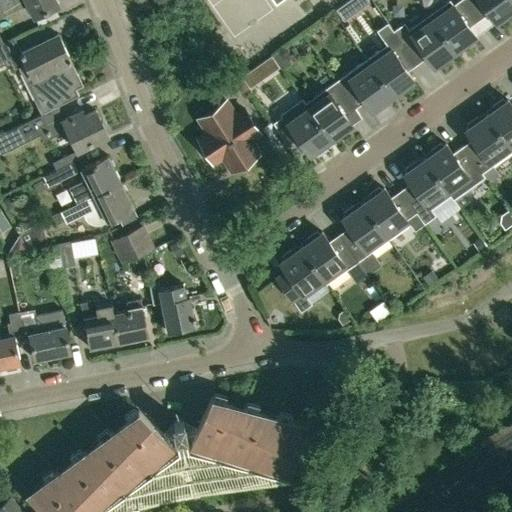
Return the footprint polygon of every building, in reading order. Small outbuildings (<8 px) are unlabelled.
[(0,0),(0,14),(27,1),(35,16),(58,4),(55,0),(0,0)] [(343,21),(369,3),(367,0),(348,0),(335,10),(343,21)] [(469,27),(479,19),(465,0),(459,0),(453,4),(450,0),(449,0),(429,14),(455,51),(462,46),(465,49),(475,41),(473,38),(476,36),(469,27)] [(511,0),(465,0),(479,19),(489,12),(496,22),(499,20),(501,23),(511,15),(509,12),(511,10),(511,0)] [(447,56),(455,51),(429,14),(408,29),(412,34),(402,41),(394,30),(417,63),(427,56),(434,66),(437,64),(439,67),(449,59),(447,56)] [(407,71),(417,63),(394,30),(382,38),(387,45),(367,59),(393,95),(401,90),(403,93),(413,85),(411,82),(414,80),(407,71)] [(76,88),(83,84),(58,33),(22,51),(15,37),(0,43),(0,63),(10,58),(15,68),(18,67),(42,113),(57,106),(79,94),(76,88)] [(286,56),(281,49),(272,55),(273,55),(276,59),(278,62),(282,69),(291,63),(286,56)] [(385,100),(393,95),(367,59),(336,81),(355,107),(365,100),(372,110),(375,108),(377,111),(387,103),(385,100)] [(249,84),(263,75),(255,64),(242,73),(249,84)] [(345,115),(355,107),(336,81),(305,103),(331,139),(339,134),(341,137),(351,129),(349,126),(352,124),(345,115)] [(511,105),(507,99),(505,101),(503,98),(492,106),(494,109),(487,114),(511,149),(511,105)] [(324,145),(331,139),(305,103),(303,105),(300,100),(279,115),(281,118),(274,123),(278,130),(279,131),(294,152),(304,145),(310,154),(313,152),(315,155),(326,147),(324,145)] [(208,131),(198,137),(210,156),(219,150),(231,170),(259,151),(247,132),(256,126),(244,107),(232,114),(224,101),(199,117),(208,131)] [(51,136),(67,128),(77,149),(108,134),(107,132),(108,132),(102,120),(101,120),(96,109),(85,115),(82,110),(64,119),(57,106),(42,113),(0,134),(0,138),(6,151),(46,131),(48,135),(50,133),(51,136)] [(482,172),(511,150),(511,149),(487,114),(479,119),(477,116),(466,124),(469,127),(466,129),(472,138),(463,146),(485,176),(482,172)] [(271,120),(262,126),(270,138),(268,139),(273,147),(280,141),(275,134),(279,131),(278,130),(274,123),(271,120)] [(485,176),(463,146),(453,153),(446,143),(443,145),(441,142),(430,150),(432,153),(425,158),(454,198),(485,176)] [(86,199),(120,181),(108,156),(109,156),(108,154),(80,168),(81,170),(82,169),(87,179),(69,188),(77,203),(86,199)] [(453,199),(454,198),(425,158),(417,163),(415,161),(405,168),(407,171),(404,173),(411,183),(400,190),(416,212),(424,223),(436,215),(431,209),(450,195),(453,199)] [(79,170),(73,160),(42,175),(47,186),(79,170)] [(138,216),(134,208),(134,207),(134,206),(133,207),(120,181),(86,199),(77,203),(77,204),(61,212),(67,223),(84,214),(85,216),(86,218),(87,219),(89,221),(91,222),(93,223),(95,224),(98,224),(99,224),(101,224),(103,223),(104,223),(119,215),(123,224),(138,216)] [(416,212),(400,190),(391,197),(384,187),(381,189),(379,186),(368,194),(370,197),(363,202),(389,239),(410,224),(406,219),(416,212)] [(13,194),(3,198),(8,208),(18,204),(13,194)] [(358,261),(389,239),(363,202),(355,208),(353,205),(343,212),(345,215),(342,217),(349,227),(339,234),(358,261)] [(499,222),(504,229),(511,223),(511,215),(508,209),(501,214),(499,222)] [(118,250),(148,236),(142,224),(112,239),(118,250)] [(9,253),(45,245),(41,225),(19,235),(9,253)] [(358,261),(339,234),(329,241),(322,231),(319,233),(317,230),(306,238),(309,241),(301,246),(327,283),(358,261)] [(148,236),(118,250),(123,262),(153,247),(148,236)] [(485,244),(480,236),(473,242),(478,249),(485,244)] [(83,249),(81,238),(59,243),(64,265),(75,262),(72,252),(83,249)] [(176,256),(186,251),(180,240),(170,245),(172,249),(176,256)] [(49,268),(64,265),(59,243),(44,246),(49,268)] [(326,283),(327,283),(301,246),(293,252),(291,249),(281,256),(283,259),(280,261),(286,270),(276,277),(301,311),(312,303),(304,293),(323,279),(326,283)] [(429,284),(438,278),(432,269),(423,276),(427,283),(429,284)] [(185,295),(183,283),(160,287),(159,281),(150,283),(154,303),(162,301),(168,331),(195,325),(189,295),(185,295)] [(114,312),(119,341),(148,335),(140,297),(126,300),(128,309),(114,312)] [(119,341),(114,312),(112,303),(96,306),(94,299),(80,302),(90,347),(119,341)] [(391,309),(384,299),(370,309),(377,319),(391,309)] [(338,317),(342,323),(351,317),(344,307),(339,311),(338,317)] [(34,358),(70,351),(62,308),(36,314),(35,308),(20,311),(25,334),(29,333),(34,358)] [(26,342),(25,334),(20,311),(9,313),(11,322),(7,323),(10,336),(0,337),(0,365),(18,361),(15,344),(26,342)] [(311,430),(312,429),(277,413),(275,418),(245,404),(242,409),(212,395),(196,429),(186,431),(184,421),(174,422),(176,433),(165,434),(139,409),(115,433),(111,429),(109,431),(88,453),(84,449),(60,473),(57,469),(30,496),(31,497),(33,496),(49,511),(148,511),(139,502),(289,475),(309,429),(311,430)] [(27,511),(12,496),(4,504),(11,511),(27,511)]
